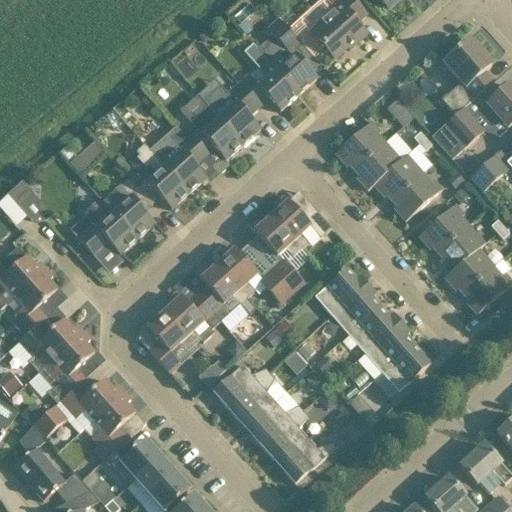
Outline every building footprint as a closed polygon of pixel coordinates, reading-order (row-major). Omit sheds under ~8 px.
[(311,36),(321,47),(334,62),(347,50),(349,53),(367,37),(357,25),(366,18),(352,3),(349,0),(339,0),(327,11),(332,16),(311,36)] [(377,0),(388,11),(400,0),(405,0),(407,1),(408,0),(377,0)] [(272,38),(257,52),(298,99),(317,82),(304,67),(295,57),(284,67),(278,60),(286,53),(288,56),(299,45),(291,35),(278,22),(266,32),(272,38)] [(456,118),(478,99),(493,85),(484,75),(492,68),(469,42),(443,65),(461,86),(442,102),(456,118)] [(280,115),(298,99),(257,52),(252,47),(243,55),(267,82),(258,90),(247,78),(237,87),(259,111),(269,102),(280,115)] [(260,132),(249,120),(259,111),(237,87),(228,96),(236,105),(225,114),(219,108),(212,114),(243,148),(260,132)] [(494,101),(478,116),(500,139),(511,127),(511,90),(509,87),(494,101)] [(387,112),(403,130),(414,121),(398,102),(387,112)] [(465,152),(483,135),(485,134),(473,120),(464,111),(456,118),(445,129),(448,133),(449,134),(465,152)] [(198,132),(186,143),(204,162),(214,152),(225,164),(243,148),(212,114),(205,121),(210,127),(201,136),(198,132)] [(381,136),(381,135),(372,125),(335,157),(347,170),(349,168),(354,173),(385,146),(378,139),(381,136)] [(175,130),(150,153),(149,154),(188,197),(206,181),(196,169),(204,162),(186,143),(175,130)] [(413,142),(419,148),(426,142),(420,136),(413,142)] [(426,142),(419,148),(424,155),(431,149),(426,142)] [(356,181),(367,193),(401,164),(385,146),(354,173),(359,179),(356,181)] [(150,153),(145,148),(137,155),(140,158),(137,161),(147,172),(150,168),(157,176),(146,185),(142,181),(134,188),(152,208),(160,200),(171,212),(188,197),(149,154),(150,153)] [(81,178),(92,168),(81,156),(77,159),(71,165),(70,166),(81,178)] [(508,173),(495,158),(469,181),(481,195),(508,173)] [(387,199),(392,204),(422,178),(407,160),(401,165),(401,164),(367,193),(368,194),(374,189),(384,201),(387,199)] [(456,175),(448,182),(456,191),(464,183),(456,175)] [(430,187),(422,178),(392,204),(396,209),(394,212),(406,225),(441,193),(433,184),(430,187)] [(128,181),(102,204),(106,209),(107,209),(137,242),(155,227),(144,215),(152,208),(134,188),(128,181)] [(26,199),(26,190),(21,185),(8,197),(17,207),(26,199)] [(461,192),(453,199),(460,206),(468,199),(461,192)] [(280,211),(271,219),(301,253),(308,247),(301,238),(311,230),(321,242),(332,232),(311,208),(300,217),(284,199),(276,206),(280,211)] [(120,258),(137,242),(107,209),(106,209),(102,204),(70,233),(96,262),(111,248),(120,258)] [(433,251),(437,256),(468,229),(461,222),(464,219),(455,208),(434,226),(419,240),(430,253),(433,251)] [(250,230),(263,245),(277,260),(287,252),(294,259),(301,253),(271,219),(262,228),(257,223),(250,230)] [(491,229),(496,235),(503,230),(497,223),(491,229)] [(444,281),(445,281),(483,248),(468,229),(437,256),(442,261),(440,264),(450,276),(444,281)] [(508,236),(503,230),(496,235),(501,242),(508,236)] [(227,259),(217,268),(247,301),(248,301),(255,294),(247,286),(257,277),(230,247),(223,254),(227,259)] [(36,269),(27,260),(28,259),(19,248),(0,264),(0,310),(1,312),(46,272),(40,265),(36,269)] [(458,292),(463,297),(494,271),(478,253),(484,248),(483,248),(445,281),(456,294),(458,292)] [(305,287),(283,262),(271,273),(293,298),(305,287)] [(196,298),(220,325),(231,316),(223,308),(232,299),(240,308),(247,301),(217,268),(208,276),(204,271),(196,278),(206,289),(196,298)] [(502,280),(494,271),(463,297),(468,303),(465,305),(477,318),(511,287),(511,284),(506,277),(502,280)] [(18,345),(49,317),(41,308),(57,293),(48,283),(52,279),(46,272),(1,312),(2,312),(15,301),(23,310),(14,317),(20,324),(15,329),(24,340),(18,345)] [(271,273),(271,272),(260,282),(259,284),(281,309),(293,298),(271,273)] [(331,319),(367,288),(360,279),(356,283),(347,272),(315,300),(331,319)] [(367,288),(331,319),(348,338),(380,310),(371,300),(375,297),(367,288)] [(173,307),(164,315),(193,349),(197,353),(200,349),(197,345),(201,342),(203,345),(213,337),(211,334),(220,325),(196,298),(187,306),(177,295),(169,302),(173,307)] [(380,310),(348,338),(365,357),(401,326),(393,317),(389,320),(380,310)] [(179,347),(186,355),(193,349),(164,315),(155,324),(150,319),(143,326),(159,344),(149,353),(170,377),(181,368),(179,366),(170,356),(179,347)] [(28,365),(38,376),(83,335),(77,329),(73,332),(64,322),(48,337),(39,327),(50,318),(49,317),(18,345),(32,361),(28,365)] [(293,332),(284,322),(276,331),(285,341),(293,332)] [(382,377),(414,348),(405,338),(409,335),(401,326),(365,357),(382,377)] [(274,350),(284,342),(275,331),(265,340),(274,350)] [(83,335),(38,376),(52,392),(46,396),(56,408),(59,405),(59,406),(72,394),(87,381),(78,371),(94,357),(86,346),(90,342),(83,335)] [(306,345),(298,352),(306,362),(314,355),(306,345)] [(414,348),(382,377),(399,396),(435,364),(426,355),(422,358),(414,348)] [(295,356),(285,364),(296,377),(305,368),(295,356)] [(324,377),(332,369),(323,359),(315,367),(324,377)] [(218,364),(212,369),(220,378),(226,372),(218,364)] [(229,413),(270,377),(266,372),(251,378),(242,368),(212,395),(229,413)] [(0,382),(0,389),(9,399),(21,388),(9,374),(0,382)] [(229,413),(245,432),(275,405),(266,395),(274,381),(270,377),(229,413)] [(313,377),(307,383),(313,390),(319,385),(313,377)] [(339,381),(333,387),(338,393),(345,387),(339,381)] [(72,394),(59,406),(57,409),(68,422),(67,423),(80,437),(84,433),(125,396),(118,389),(114,393),(105,383),(81,404),(72,394)] [(318,402),(327,412),(337,403),(328,392),(318,402)] [(117,433),(120,430),(135,417),(126,407),(131,403),(125,396),(84,433),(98,448),(93,452),(103,464),(126,443),(117,433)] [(353,411),(363,403),(358,397),(349,406),(353,411)] [(34,405),(21,417),(33,430),(46,418),(34,405)] [(262,450),(303,414),(298,409),(284,415),(275,405),(245,432),(262,450)] [(67,423),(68,422),(57,409),(46,418),(33,430),(44,443),(67,423)] [(344,431),(353,423),(344,413),(335,420),(344,431)] [(262,450),(278,469),(308,442),(299,432),(306,418),(303,414),(262,450)] [(374,414),(364,423),(370,430),(380,421),(374,414)] [(0,442),(10,428),(0,421),(0,442)] [(511,422),(497,436),(511,453),(511,422)] [(336,451),(331,446),(317,452),(308,442),(278,469),(295,487),(336,451)] [(130,486),(135,482),(160,460),(158,457),(155,454),(146,443),(128,459),(123,463),(115,454),(107,461),(130,486)] [(490,497),(502,485),(505,488),(511,480),(511,477),(498,462),(484,447),(460,469),(474,484),(477,487),(479,485),(490,497)] [(37,452),(15,470),(43,504),(56,494),(66,506),(90,494),(89,493),(81,484),(74,477),(64,485),(37,452)] [(175,476),(160,460),(135,482),(149,499),(175,476)] [(161,511),(168,511),(190,493),(187,489),(183,485),(175,476),(149,499),(161,511)] [(448,479),(425,500),(435,511),(477,511),(478,511),(465,498),(462,494),(448,479)] [(69,511),(84,511),(94,507),(100,504),(90,494),(66,506),(69,511)] [(207,511),(194,497),(177,511),(207,511)] [(487,511),(509,511),(498,498),(485,508),(487,511)] [(119,511),(112,503),(104,510),(106,511),(119,511)]
